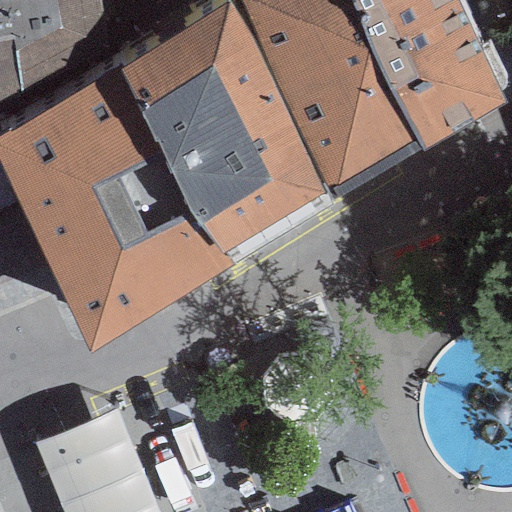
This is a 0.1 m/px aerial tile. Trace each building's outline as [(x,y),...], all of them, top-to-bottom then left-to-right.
[(0,0),(0,100),(106,46),(97,0),(0,0)] [(349,0),(239,0),(327,188),(414,138),(360,34),(349,0)] [(455,0),(349,0),(360,34),(414,138),(424,155),(505,106),(498,88),(506,82),(491,47),(481,52),(455,0)] [(322,195),(230,4),(118,71),(189,218),(222,255),(322,195)] [(118,71),(0,133),(0,168),(88,353),(234,265),(222,255),(189,218),(118,71)]
